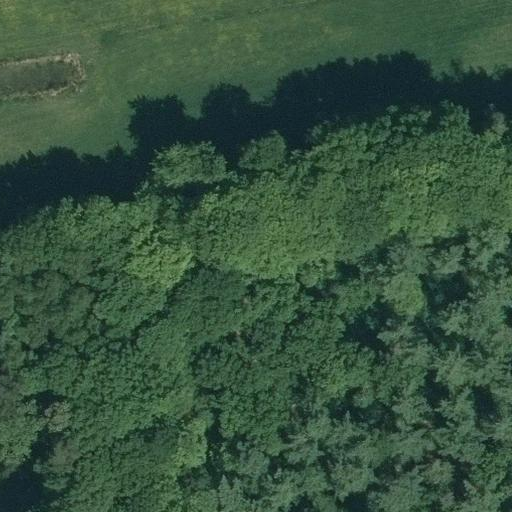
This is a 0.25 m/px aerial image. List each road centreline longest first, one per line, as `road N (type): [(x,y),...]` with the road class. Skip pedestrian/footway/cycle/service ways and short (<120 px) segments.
road 1 (track): [(166,243),(511,178)]
road 2 (track): [(166,243),(0,276)]
